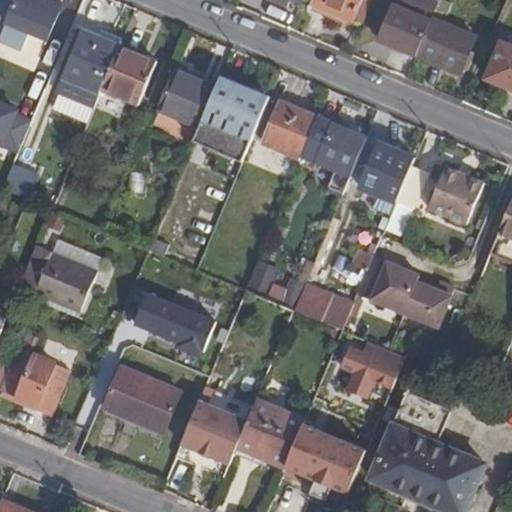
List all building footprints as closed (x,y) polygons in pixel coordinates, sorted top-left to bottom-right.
[(64,3),(55,0),(0,0),(0,20),(9,25),(5,38),(24,46),(31,30),(51,38),(64,3)] [(319,0),(354,16),(360,0),(319,0)] [(432,18),(439,0),(397,0),(380,40),(416,56),(432,18)] [(506,0),(488,0),(502,10),(506,0)] [(476,36),(432,18),(416,56),(459,74),(476,36)] [(66,79),(101,95),(104,88),(122,46),(87,31),(66,79)] [(511,45),(503,41),(486,77),(511,89),(511,45)] [(158,62),(122,46),(104,88),(140,104),(158,62)] [(160,111),(200,129),(204,119),(218,86),(182,71),(176,86),(170,83),(160,111)] [(252,140),(270,97),(222,76),(218,86),(204,119),(200,129),(195,140),(215,149),(224,128),(252,140)] [(264,142),(301,158),(318,117),(282,101),(264,142)] [(352,176),(368,138),(333,123),(317,160),(335,168),(329,184),(331,190),(344,195),(352,176)] [(361,186),(398,203),(401,195),(412,169),(417,158),(381,143),(361,186)] [(35,164),(19,156),(5,190),(22,197),(35,164)] [(429,176),(412,169),(401,195),(403,196),(417,204),(429,176)] [(469,226),(485,185),(448,169),(432,210),(469,226)] [(404,236),(417,204),(403,196),(389,230),(404,236)] [(511,201),(500,231),(511,236),(511,201)] [(491,252),(511,260),(511,236),(500,231),(491,252)] [(54,253),(37,246),(21,286),(37,293),(54,253)] [(355,262),(370,269),(373,260),(375,257),(360,251),(355,262)] [(99,272),(54,253),(37,293),(82,312),(99,272)] [(172,267),(152,258),(144,274),(165,284),(172,267)] [(420,278),(373,260),(370,269),(358,296),(364,299),(440,331),(457,291),(440,284),(437,292),(417,284),(420,278)] [(354,305),(306,285),(301,297),(295,311),(343,331),(349,317),(354,305)] [(271,286),(266,299),(295,311),(301,297),(271,286)] [(151,287),(136,325),(215,356),(230,318),(151,287)] [(241,302),(290,323),(295,311),(266,299),(246,290),(241,302)] [(364,299),(358,296),(354,305),(349,317),(355,319),(364,299)] [(345,355),(398,377),(405,358),(352,335),(345,355)] [(57,365),(17,348),(0,389),(37,405),(36,411),(51,418),(64,385),(51,379),(57,365)] [(71,370),(57,365),(51,379),(64,385),(71,370)] [(107,409),(134,420),(151,378),(125,367),(107,409)] [(183,392),(151,378),(134,420),(165,433),(183,392)] [(249,421),(200,401),(182,445),(200,453),(201,451),(212,455),(211,457),(230,465),(237,449),(249,421)] [(305,421),(257,401),(249,421),(237,449),(285,469),(305,421)] [(373,479),(420,498),(442,445),(432,440),(439,421),(402,406),(373,479)] [(305,477),(349,495),(366,452),(322,434),(305,477)] [(465,511),(486,463),(442,445),(420,498),(452,511),(465,511)] [(26,511),(1,501),(0,503),(0,511),(26,511)]
